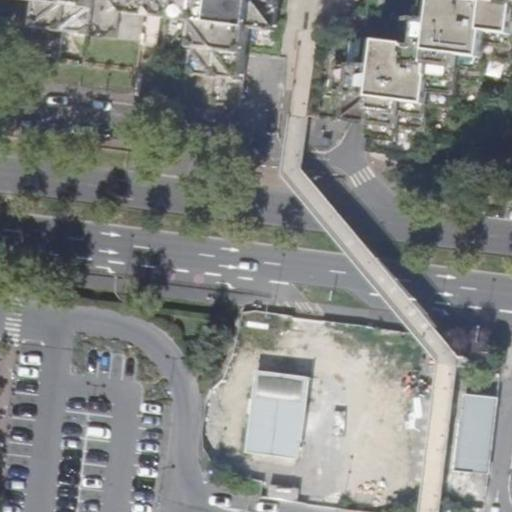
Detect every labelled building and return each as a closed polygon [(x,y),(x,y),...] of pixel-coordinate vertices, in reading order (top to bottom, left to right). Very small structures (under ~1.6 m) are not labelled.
[(219,75),(216,101),(242,104),(252,25),(279,28),(282,0),(40,0),(35,51),(61,54),(65,30),(118,37),(122,9),(173,16),(170,44),(196,47),(193,72),(219,75)] [(511,0),(414,0),(414,11),(416,11),(416,18),(399,16),(398,21),(411,22),(410,32),(423,33),(421,45),(411,44),(368,38),(368,42),(370,43),(367,66),(338,62),(336,76),(339,76),(338,84),(335,84),(334,88),(348,90),(345,114),(372,117),(369,135),(376,136),(376,132),(392,134),(392,138),(397,139),(399,121),(424,124),(427,98),(450,100),(449,105),(455,105),(458,77),(484,80),(487,58),(491,58),(491,53),(510,55),(509,60),(511,60),(511,0)] [(413,340),(373,335),(352,507),(392,511),(413,340)] [(260,371),(250,450),(301,457),(312,378),(260,371)] [(501,399),(470,396),(461,468),(491,472),(501,399)] [(423,511),(442,511),(443,506),(424,503),(423,511)]
